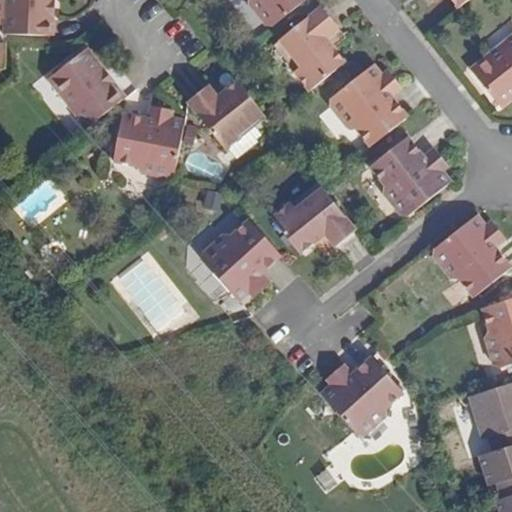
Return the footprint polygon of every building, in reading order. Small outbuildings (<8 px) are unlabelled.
[(0,34),(46,36),(47,0),(5,0),(4,17),(0,17),(0,31),(0,34)] [(274,26),(306,0),(249,0),(249,4),(266,25),(274,26)] [(451,0),(458,9),(469,0),(451,0)] [(310,91),(346,62),(334,47),(326,38),(339,28),(322,7),(280,40),(301,67),(294,72),(310,91)] [(326,38),(334,47),(346,37),(339,28),(326,38)] [(473,71),(499,105),(511,94),(511,35),(506,40),(509,43),(473,71)] [(76,116),(87,129),(123,100),(84,51),(51,77),(80,113),(76,116)] [(371,147),(408,117),(393,98),(391,96),(387,100),(381,92),(390,85),(383,76),(374,64),(331,98),(331,106),(347,127),(356,128),(371,147)] [(391,96),(393,98),(403,90),(389,72),(383,76),(390,85),(381,92),(387,100),(391,96)] [(264,115),(238,82),(225,91),(218,97),(214,92),(209,86),(188,102),(226,150),(241,138),(239,135),(264,115)] [(218,97),(225,91),(221,86),(214,92),(218,97)] [(174,111),(151,107),(149,119),(150,119),(149,125),(158,127),(160,116),(172,118),(174,111)] [(168,179),(175,174),(186,120),(172,118),(160,116),(158,127),(149,125),(150,119),(149,119),(123,115),(114,162),(138,166),(142,173),(168,179)] [(425,158),(424,156),(409,138),(371,168),(386,187),(385,195),(401,215),(409,216),(451,182),(442,170),(436,162),(426,169),(421,162),(425,158)] [(434,148),(424,156),(425,158),(421,162),(426,169),(436,162),(442,170),(448,166),(434,148)] [(335,247),(356,230),(322,188),(296,209),(291,203),(271,218),(300,254),(316,242),(325,234),(335,247)] [(511,267),(497,248),(495,246),(491,250),(485,243),(493,235),(487,226),(478,215),(435,249),(434,257),(451,278),(459,279),(474,298),(511,267)] [(263,273),(282,256),(250,220),(231,236),(223,236),(203,254),(203,262),(239,302),(250,292),(259,285),(251,276),(258,270),(262,274),(263,273)] [(495,246),(497,248),(507,240),(493,222),(487,226),(493,235),(485,243),(491,250),(495,246)] [(325,234),(316,242),(326,254),(335,247),(325,234)] [(259,285),(250,292),(255,298),(272,282),(263,273),(262,274),(258,270),(251,276),(259,285)] [(511,299),(482,309),(489,332),(486,339),(494,365),(501,368),(511,364),(511,299)] [(341,377),(332,384),(321,394),(357,435),(366,435),(385,418),(386,409),(404,393),(398,387),(405,381),(394,368),(387,374),(377,363),(372,357),(353,373),(351,375),(355,379),(348,385),(341,377)] [(387,374),(394,368),(384,357),(377,363),(387,374)] [(328,379),(332,384),(341,377),(348,385),(355,379),(351,375),(353,373),(345,364),(328,379)] [(511,435),(511,431),(511,389),(455,407),(467,448),(470,447),(474,460),(511,448),(511,435)] [(477,490),(482,504),(511,494),(511,448),(474,460),(463,464),(464,464),(472,492),(477,490)] [(511,511),(511,494),(482,504),(477,506),(478,511),(511,511)]
